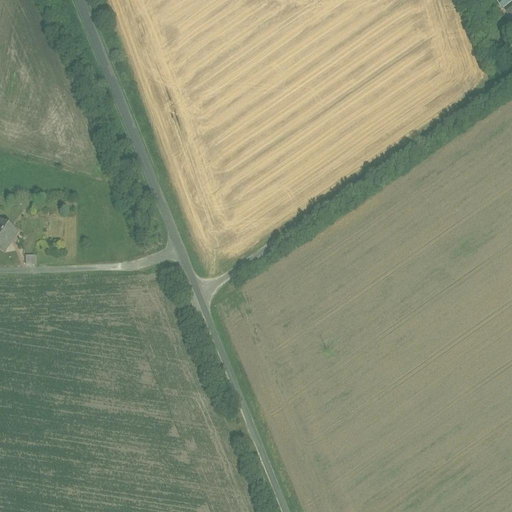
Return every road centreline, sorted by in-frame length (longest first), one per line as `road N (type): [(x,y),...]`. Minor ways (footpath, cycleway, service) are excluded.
road 1 (residential): [(511,77),(198,295)]
road 2 (unclassified): [(78,0),(198,295)]
road 3 (unclassified): [(198,295),(283,511)]
